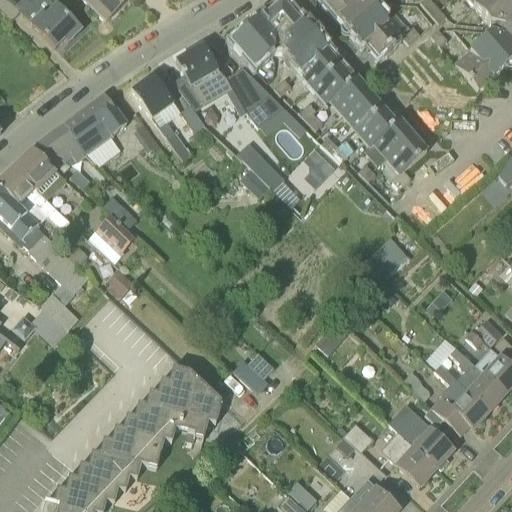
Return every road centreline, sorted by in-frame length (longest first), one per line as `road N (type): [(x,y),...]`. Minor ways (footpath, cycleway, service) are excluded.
road 1 (tertiary): [(0,158),(84,88),(234,0)]
road 2 (residential): [(401,211),(511,115)]
